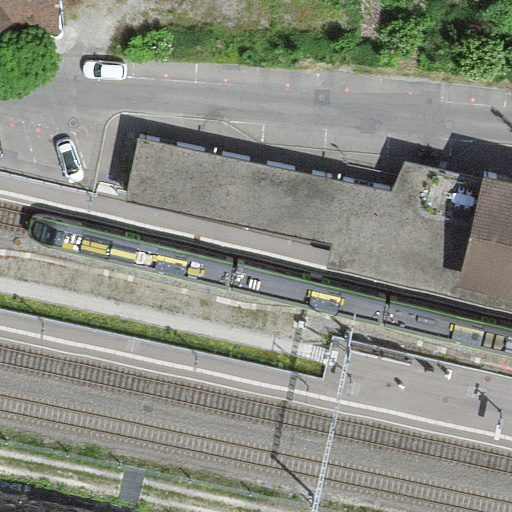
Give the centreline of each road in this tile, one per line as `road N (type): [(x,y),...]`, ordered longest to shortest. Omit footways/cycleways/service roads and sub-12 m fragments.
road 1 (unclassified): [(0,84),(511,125)]
road 2 (track): [(0,459),(252,511)]
